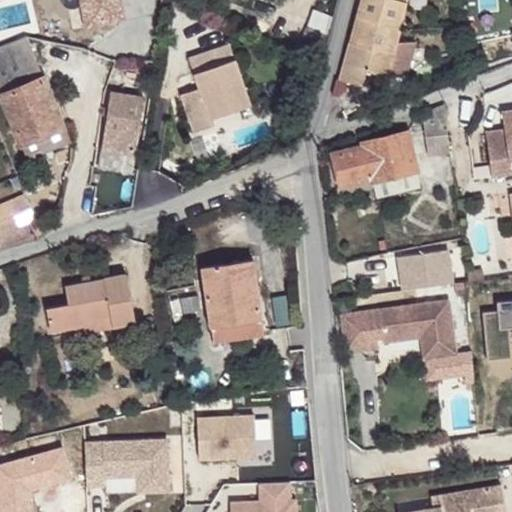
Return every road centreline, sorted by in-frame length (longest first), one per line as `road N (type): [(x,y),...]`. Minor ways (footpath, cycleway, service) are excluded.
road 1 (residential): [(342,511),(306,149)]
road 2 (residential): [(0,261),(286,166),(306,149)]
road 3 (residential): [(306,149),(511,71)]
road 4 (unknown): [(78,237),(88,133),(83,60)]
road 5 (residential): [(306,149),(348,0)]
